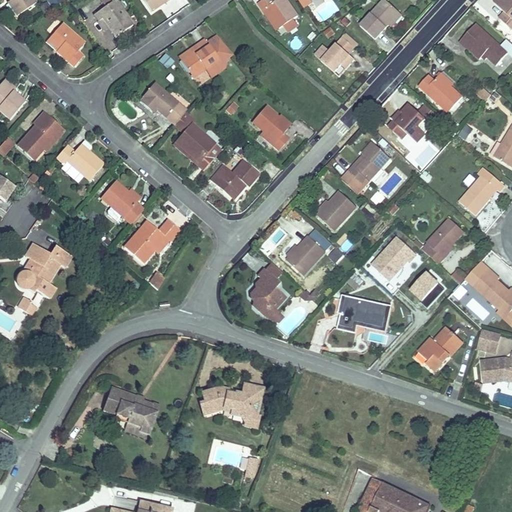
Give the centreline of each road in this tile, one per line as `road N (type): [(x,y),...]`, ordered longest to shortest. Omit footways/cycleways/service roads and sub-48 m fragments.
road 1 (tertiary): [(194,324),(511,428)]
road 2 (residential): [(236,241),(449,0)]
road 3 (tertiary): [(33,451),(76,374),(111,337),(159,320),(194,324)]
road 4 (residential): [(81,105),(236,241)]
road 5 (residential): [(81,105),(220,0)]
